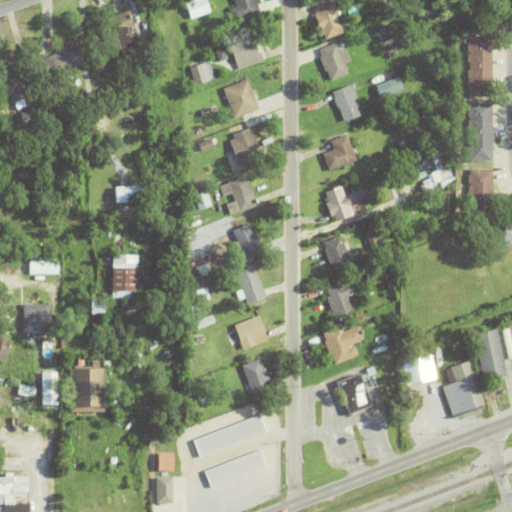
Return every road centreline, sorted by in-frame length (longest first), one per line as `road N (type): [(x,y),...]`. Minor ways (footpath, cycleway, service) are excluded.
road 1 (residential): [(296,506),(289,0)]
road 2 (secondary): [(511,422),(280,511)]
